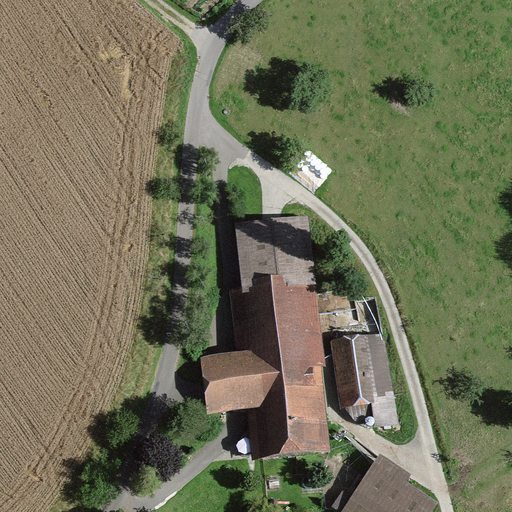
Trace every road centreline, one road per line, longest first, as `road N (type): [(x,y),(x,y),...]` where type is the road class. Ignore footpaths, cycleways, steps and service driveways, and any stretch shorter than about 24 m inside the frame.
road 1 (unclassified): [(249,0),(221,32),(203,73),(172,346),(107,511)]
road 2 (track): [(446,511),(393,311),(365,256),(324,211),(194,123)]
